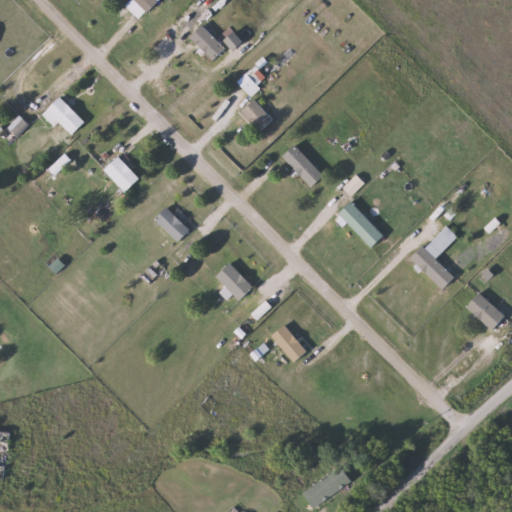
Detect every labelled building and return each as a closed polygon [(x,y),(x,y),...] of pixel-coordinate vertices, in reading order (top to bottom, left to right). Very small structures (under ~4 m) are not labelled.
[(132,0),(158,0),(164,5),(151,19),(132,0)] [(191,37),(203,25),(227,49),(215,61),(191,37)] [(228,88),(238,80),(246,90),(236,98),(228,88)] [(56,127),(44,115),(62,97),(86,122),(73,136),(60,122),(56,127)] [(273,119),(262,130),(243,111),(254,99),(273,119)] [(19,137),(8,129),(19,116),(29,124),(19,137)] [(141,178),(126,193),(104,171),(119,156),(141,178)] [(344,188),(358,175),(367,184),(353,197),(344,188)] [(385,235),(373,247),(339,214),(352,202),(385,235)] [(156,219),(168,207),(191,230),(179,242),(156,219)] [(437,259),(456,277),(444,289),(413,259),(446,225),(458,237),(437,259)] [(254,287),(241,300),(217,276),(231,263),(254,287)] [(468,306),(480,292),(506,316),(494,330),(468,306)] [(273,336),(286,324),(308,351),(295,362),(273,336)] [(0,478),(0,431),(11,433),(4,479),(0,478)] [(315,507),(304,491),(343,465),(354,482),(315,507)]
